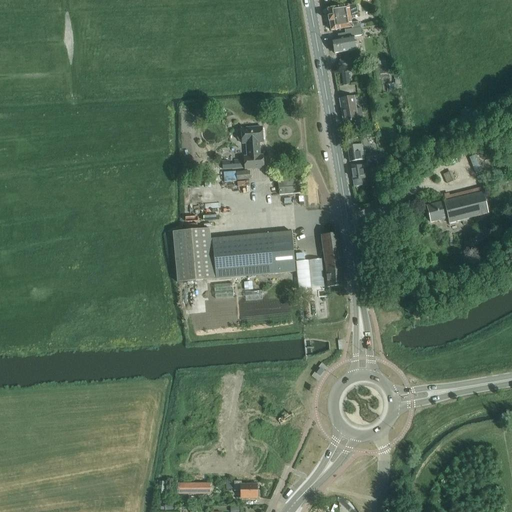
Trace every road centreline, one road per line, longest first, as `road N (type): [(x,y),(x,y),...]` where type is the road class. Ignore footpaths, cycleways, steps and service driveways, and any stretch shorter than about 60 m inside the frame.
road 1 (tertiary): [(362,375),(358,286),(309,0)]
road 2 (tertiary): [(511,380),(393,400)]
